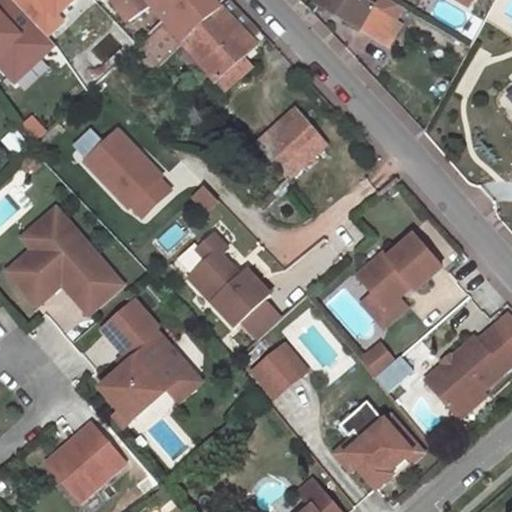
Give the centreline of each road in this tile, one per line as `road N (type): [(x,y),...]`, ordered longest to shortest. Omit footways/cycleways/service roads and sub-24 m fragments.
road 1 (unclassified): [(511,273),(261,0)]
road 2 (residential): [(0,451),(52,404),(11,353),(0,363)]
road 3 (residential): [(414,511),(511,427)]
